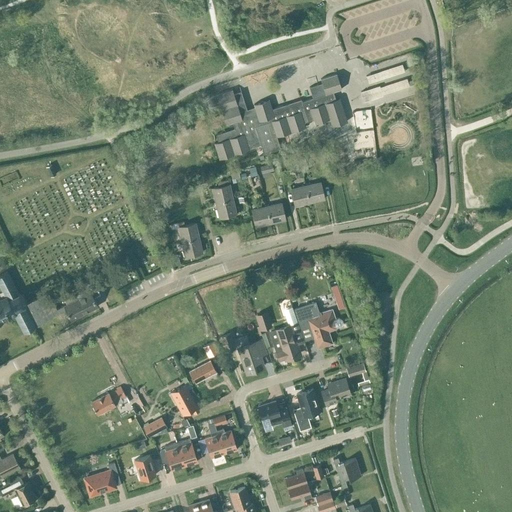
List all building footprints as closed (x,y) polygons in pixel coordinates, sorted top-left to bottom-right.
[(371,86),(408,73),(404,62),(368,74),(371,86)] [(217,141),(213,143),(218,158),(248,149),(248,148),(260,144),(263,154),(280,148),(276,136),(305,126),(304,122),(308,121),(307,119),(312,118),(314,123),(329,119),(331,126),(347,121),(339,98),(335,99),(333,92),(341,89),(336,73),(320,79),(321,83),(309,87),(312,98),(301,101),(301,99),(272,109),(269,100),(253,105),(254,107),(246,109),(240,91),(233,94),(232,90),(216,95),(226,124),(231,122),(234,130),(222,133),(222,132),(215,134),(217,141)] [(355,110),(358,129),(375,126),(372,108),(355,110)] [(359,142),(359,147),(373,146),(372,133),(366,133),(366,142),(359,142)] [(259,165),(261,173),(273,170),(271,162),(259,165)] [(50,177),(56,174),(51,164),(45,167),(50,177)] [(305,186),(309,202),(324,199),(320,182),(305,186)] [(215,203),(232,199),(229,184),(228,184),(218,187),(212,188),(215,203)] [(309,202),(305,186),(290,189),(294,206),(309,202)] [(235,213),(232,199),(215,203),(219,217),(235,213)] [(281,203),(266,206),(270,223),(285,220),(281,203)] [(270,223),(266,206),(251,210),(255,226),(270,223)] [(181,242),(198,238),(195,223),(178,227),(181,242)] [(198,238),(181,242),(185,256),(202,252),(198,238)] [(177,254),(170,256),(173,266),(180,264),(177,254)] [(0,320),(10,316),(11,317),(14,316),(23,333),(35,327),(32,322),(49,314),(40,297),(24,305),(23,304),(24,300),(22,296),(18,294),(7,272),(0,274),(0,288),(2,291),(0,292),(0,295),(1,298),(0,299),(0,320)] [(43,295),(40,297),(49,314),(63,306),(70,320),(97,306),(93,298),(99,294),(97,290),(92,279),(62,295),(66,304),(56,309),(53,303),(59,301),(57,297),(51,300),(48,293),(43,295)] [(304,306),(294,309),(300,328),(310,325),(314,336),(317,347),(332,342),(327,330),(341,326),(343,323),(342,320),(338,318),(335,319),(332,311),(330,312),(329,310),(321,313),(322,315),(320,315),(316,302),(304,306)] [(295,341),(302,338),(292,308),(285,311),(290,325),(270,332),(280,360),(299,353),(295,341)] [(266,312),(256,316),(260,329),(267,327),(270,326),(268,318),(266,312)] [(304,340),(314,336),(310,325),(300,328),(304,340)] [(229,333),(220,337),(225,352),(231,350),(235,348),(232,341),(229,333)] [(213,342),(204,346),(209,357),(218,352),(213,342)] [(238,349),(243,363),(246,362),(249,370),(262,366),(259,355),(264,353),(260,342),(238,349)] [(222,353),(217,356),(220,362),(225,360),(222,353)] [(215,372),(209,360),(189,371),(195,382),(215,372)] [(363,363),(346,368),(348,375),(365,370),(363,363)] [(333,398),(349,393),(345,378),(327,384),(329,389),(322,391),(326,404),(334,402),(333,398)] [(196,407),(197,407),(185,385),(170,392),(182,415),(192,409),(194,413),(198,411),(196,407)] [(115,405),(114,404),(122,400),(120,398),(125,396),(120,386),(115,388),(115,390),(108,393),(108,392),(90,401),(97,414),(115,405)] [(312,389),(296,394),(300,407),(292,409),(299,430),(311,427),(307,415),(320,411),(312,389)] [(271,424),(281,421),(283,427),(291,424),(288,416),(284,402),(276,404),(275,401),(258,406),(262,419),(269,416),(271,424)] [(224,414),(212,418),(215,425),(226,421),(224,414)] [(161,417),(143,427),(148,436),(149,435),(165,427),(166,426),(161,417)] [(189,425),(186,419),(181,421),(184,426),(184,428),(190,426),(189,425)] [(210,436),(204,438),(208,451),(210,457),(223,453),(216,430),(214,422),(207,424),(210,432),(209,432),(210,436)] [(196,436),(193,425),(187,427),(190,438),(196,436)] [(165,427),(149,435),(150,437),(167,432),(165,427)] [(223,428),(216,430),(223,453),(236,449),(230,430),(224,432),(223,428)] [(189,438),(177,442),(184,465),(197,461),(189,438)] [(145,447),(143,441),(137,443),(139,449),(145,447)] [(160,450),(159,452),(162,461),(164,463),(168,461),(171,469),(184,465),(177,442),(164,446),(164,448),(160,450)] [(0,473),(1,476),(19,467),(12,453),(1,459),(0,457),(0,473)] [(155,474),(149,455),(134,460),(140,479),(155,474)] [(337,473),(357,467),(355,458),(339,463),(337,457),(332,459),(337,473)] [(111,475),(117,473),(114,462),(107,464),(109,470),(84,478),(90,495),(115,487),(114,485),(111,475)] [(323,476),(319,465),(312,467),(316,478),(323,476)] [(357,467),(337,473),(342,488),(347,486),(345,480),(361,475),(360,475),(357,467)] [(287,489),(307,482),(303,472),(302,468),(295,470),(296,474),(284,478),(287,489)] [(20,477),(6,484),(0,486),(0,494),(1,496),(14,489),(17,494),(10,498),(15,507),(22,504),(22,505),(35,498),(27,482),(23,484),(20,477)] [(307,482),(287,489),(290,499),(303,495),(304,499),(311,497),(310,493),(307,482)] [(229,501),(247,495),(244,486),(229,491),(230,494),(227,495),(229,501)] [(323,511),(335,508),(332,499),(329,492),(315,497),(319,511),(323,511)] [(247,495),(229,501),(231,507),(234,505),(235,508),(237,508),(249,503),(247,495)] [(343,497),(333,500),(335,507),(345,504),(343,497)] [(216,511),(217,511),(214,511),(212,511),(209,499),(198,503),(201,511),(216,511)] [(201,511),(198,503),(188,506),(189,511),(201,511)] [(249,503),(237,508),(238,510),(235,511),(234,511),(254,511),(252,503),(249,503)] [(349,511),(371,511),(370,505),(370,504),(354,509),(352,503),(347,505),(349,511)]
